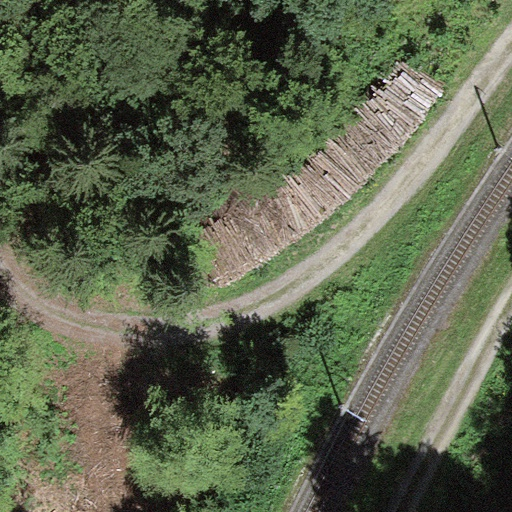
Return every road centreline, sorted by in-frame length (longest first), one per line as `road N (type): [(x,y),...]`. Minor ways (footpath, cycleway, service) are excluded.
road 1 (track): [(0,283),(23,315),(226,326),(331,263),(511,39)]
road 2 (track): [(395,511),(511,263)]
